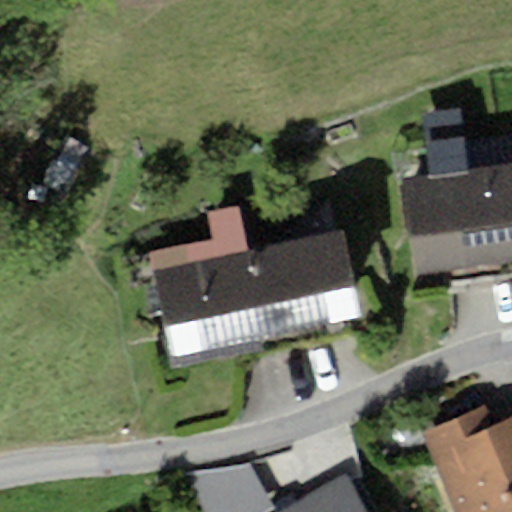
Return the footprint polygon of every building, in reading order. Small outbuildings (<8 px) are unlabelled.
[(511,162),(402,178),(416,273),(444,269),(446,283),(511,272),(511,162)] [(342,229),(155,268),(174,358),(361,319),(342,229)] [(429,453),(496,425),(487,406),(421,434),(429,453)] [(511,511),(511,418),(496,425),(429,453),(454,511),(511,511)] [(204,511),(271,511),(276,509),(251,465),(184,474),(204,511)] [(365,511),(347,479),(286,511),(365,511)]
